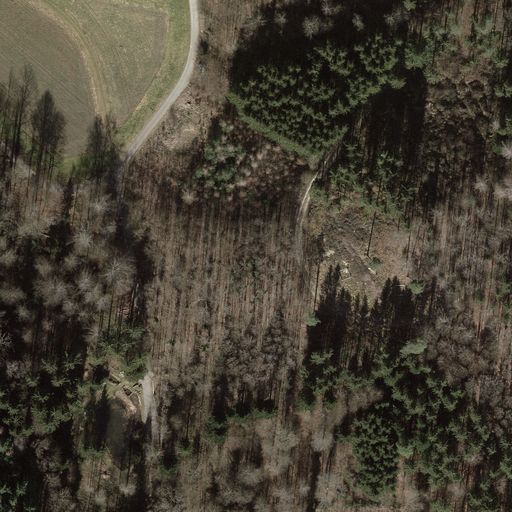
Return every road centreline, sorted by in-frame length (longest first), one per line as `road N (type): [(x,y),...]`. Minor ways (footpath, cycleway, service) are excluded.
road 1 (track): [(402,0),(406,58),(326,163),(299,214),(297,255),(317,298),(355,319),(390,323),(412,322),(511,267)]
road 2 (track): [(40,0),(90,56),(117,171),(147,372),(147,511)]
road 3 (track): [(192,0),(192,59),(181,85),(95,192),(49,189),(0,146)]
